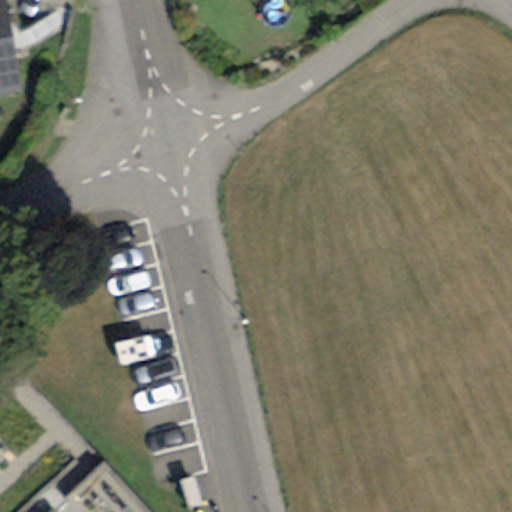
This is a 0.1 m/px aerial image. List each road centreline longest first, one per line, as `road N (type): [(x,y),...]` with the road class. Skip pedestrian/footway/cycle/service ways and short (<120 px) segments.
road 1 (residential): [(172,154),(247,511)]
road 2 (residential): [(172,154),(441,0)]
road 3 (residential): [(0,200),(172,154)]
road 4 (residential): [(131,0),(172,154)]
